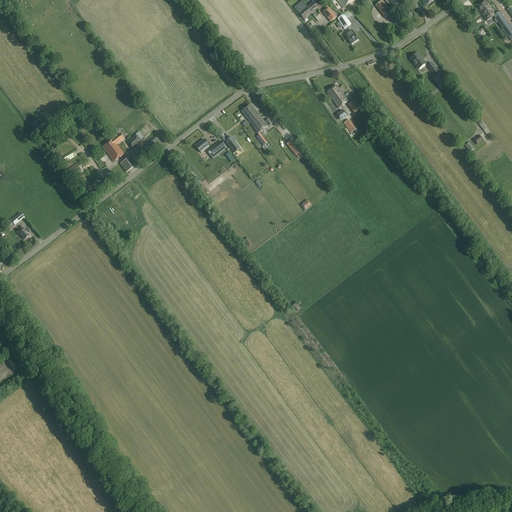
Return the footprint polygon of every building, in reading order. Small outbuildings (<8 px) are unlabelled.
[(304,5),(297,11),(299,14),(304,19),(307,17),(318,8),(315,5),(320,1),(319,0),(310,0),(313,3),(311,4),(306,8),(304,5)] [(336,0),(343,8),(354,1),(353,0),(336,0)] [(375,6),(385,19),(392,13),(382,1),(375,6)] [(486,1),(477,7),(487,21),(493,17),(502,28),(501,29),(508,38),(511,35),(511,28),(500,12),(496,15),(486,1)] [(332,21),(338,16),(331,7),(325,12),(332,21)] [(351,25),(344,14),(337,19),(344,29),(351,25)] [(345,35),(348,39),(352,45),(358,40),(354,34),(352,31),(345,35)] [(426,64),(418,54),(411,59),(418,69),(426,64)] [(427,66),(433,75),(438,71),(432,63),(427,66)] [(337,86),(327,93),(339,109),(348,101),(337,86)] [(355,114),(362,108),(355,98),(348,104),(355,114)] [(242,112),(250,123),(259,116),(250,105),(242,112)] [(336,115),(339,118),(341,117),(342,119),(347,115),(343,110),(336,115)] [(250,123),(258,133),(267,127),(259,116),(250,123)] [(487,128),(481,119),(477,122),(483,130),(487,128)] [(344,123),(348,129),(352,126),(349,120),(344,123)] [(41,130),(35,122),(31,124),(37,133),(41,130)] [(156,136),(149,142),(140,131),(125,142),(132,149),(136,146),(145,157),(162,143),(156,136)] [(124,154),(117,145),(124,139),(120,134),(117,136),(116,134),(111,138),(113,139),(102,147),(114,162),(124,154)] [(228,135),(223,139),(231,151),(237,146),(228,135)] [(473,140),(477,145),(483,140),(479,135),(473,140)] [(209,146),(204,140),(196,146),(201,153),(209,146)] [(301,151),(293,140),(287,144),(295,156),(301,151)] [(472,152),(472,151),(474,149),(469,142),(465,146),(470,152),(472,155),(475,153),(474,151),(472,152)] [(220,150),(216,145),(210,149),(214,154),(220,150)] [(119,164),(127,172),(135,163),(127,156),(119,164)] [(79,169),(79,170),(72,176),(85,193),(92,188),(81,173),(84,171),(81,167),(83,165),(81,162),(78,164),(78,163),(68,170),(71,174),(77,170),(78,170),(79,169)] [(306,210),(311,205),(306,200),(301,205),(306,210)] [(20,213),(11,221),(15,226),(24,218),(20,213)] [(26,232),(27,232),(25,229),(24,229),(22,226),(19,228),(22,231),(19,234),(24,240),(29,236),(26,232)] [(0,371),(0,383),(14,376),(9,366),(0,371)]
